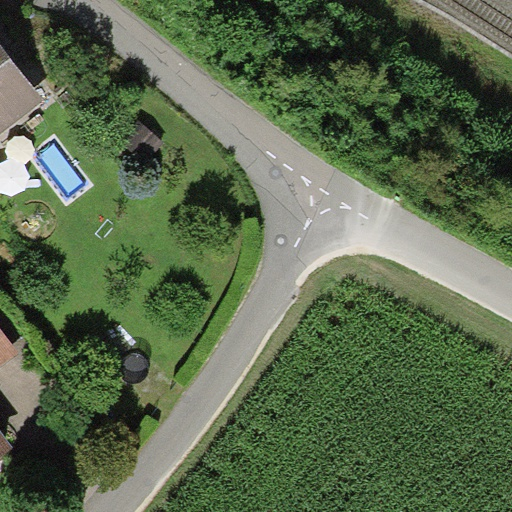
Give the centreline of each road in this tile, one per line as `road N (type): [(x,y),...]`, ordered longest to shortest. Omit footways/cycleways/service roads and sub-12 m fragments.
road 1 (residential): [(107,511),(212,385),(322,193)]
road 2 (residential): [(77,0),(322,193)]
road 3 (residential): [(322,193),(511,295)]
